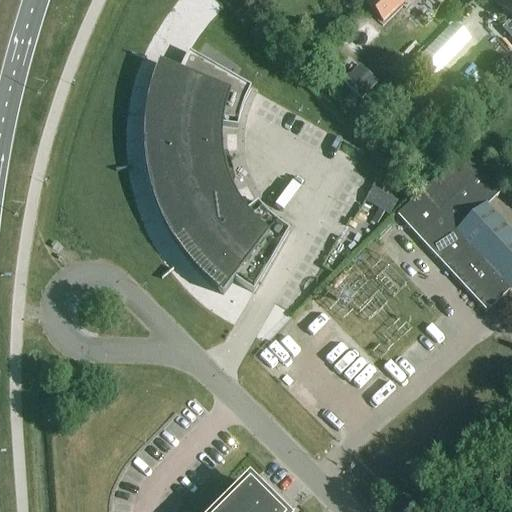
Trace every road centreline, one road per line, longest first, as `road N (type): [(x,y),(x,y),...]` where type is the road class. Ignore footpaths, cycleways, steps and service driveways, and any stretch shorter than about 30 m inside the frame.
road 1 (residential): [(188,354),(114,280),(95,276),(65,287),(53,315),(66,339),(102,352)]
road 2 (residential): [(345,511),(188,354)]
road 3 (primary): [(0,134),(35,0)]
